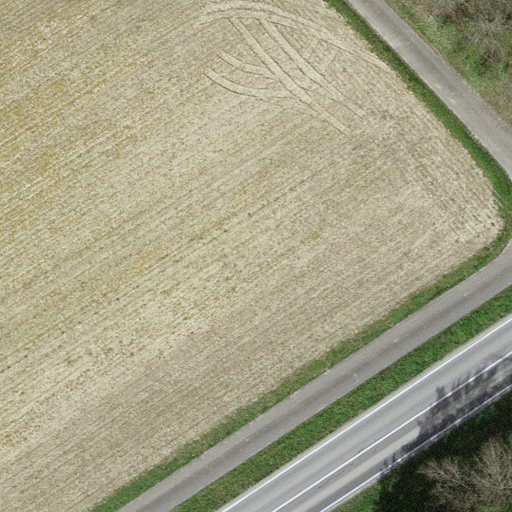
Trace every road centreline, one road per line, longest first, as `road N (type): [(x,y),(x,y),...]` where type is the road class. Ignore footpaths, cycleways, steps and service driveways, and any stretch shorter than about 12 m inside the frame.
road 1 (track): [(154,511),(511,246)]
road 2 (secondary): [(282,511),(511,353)]
road 3 (track): [(511,163),(356,0)]
